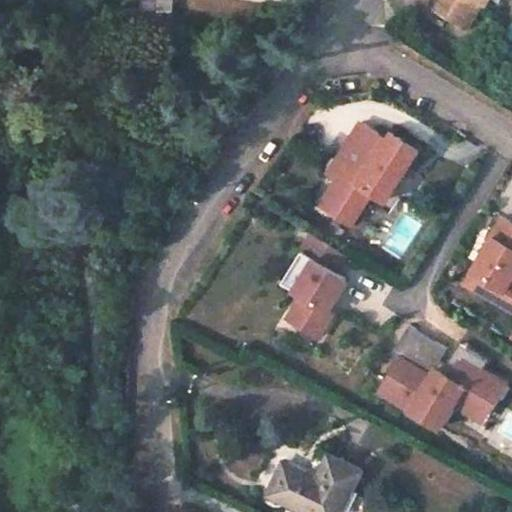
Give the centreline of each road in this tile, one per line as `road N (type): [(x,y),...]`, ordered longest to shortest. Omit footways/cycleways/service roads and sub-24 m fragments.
road 1 (unclassified): [(333,36),(162,280),(152,375),(164,511)]
road 2 (track): [(0,172),(19,151),(74,169),(94,244),(80,335),(91,511)]
road 3 (residential): [(333,36),(506,132),(411,296)]
